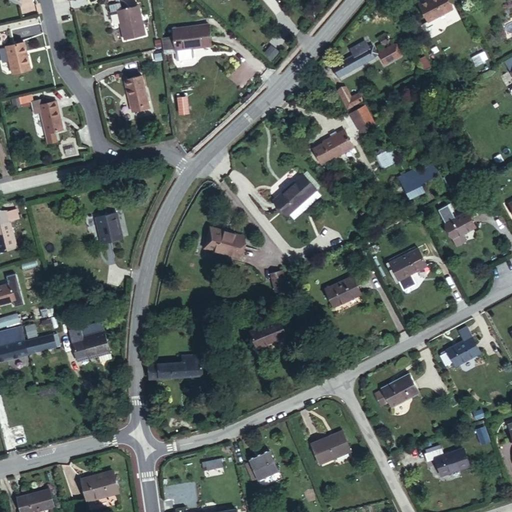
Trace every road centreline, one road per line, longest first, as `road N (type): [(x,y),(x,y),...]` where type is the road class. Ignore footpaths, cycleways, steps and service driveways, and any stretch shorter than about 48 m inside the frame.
road 1 (tertiary): [(194,169),(155,240),(142,310),(140,435)]
road 2 (tertiary): [(357,0),(194,169)]
road 3 (residential): [(339,380),(267,419),(144,448)]
road 4 (residential): [(511,288),(339,380)]
road 5 (residential): [(45,0),(65,76),(91,105),(104,164)]
road 6 (residential): [(410,511),(339,380)]
road 7 (residential): [(140,435),(0,469)]
